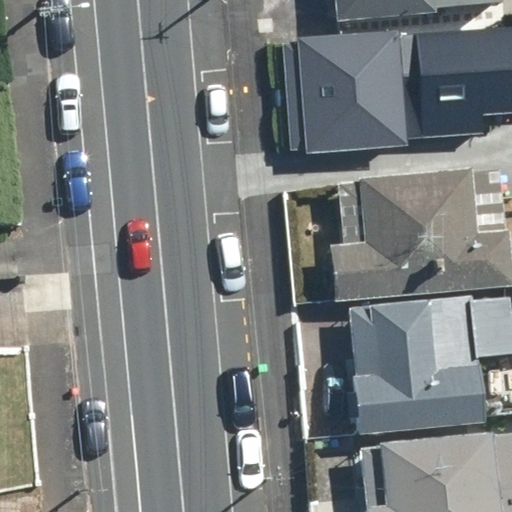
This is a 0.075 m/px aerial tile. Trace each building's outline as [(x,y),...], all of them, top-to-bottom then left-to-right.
[(329,0),(331,21),(432,12),(431,8),(497,2),(497,0),(329,0)] [(470,18),(288,35),(300,153),(479,136),(477,118),(511,114),(511,27),(471,32),(470,18)] [(361,238),(320,242),(326,302),(508,286),(503,226),(470,229),(464,165),(355,175),(361,238)] [(464,295),(339,307),(351,435),(481,422),(474,357),(511,353),(511,295),(465,300),(464,295)] [(487,429),(372,439),(378,503),(361,504),(361,511),(511,511),(511,430),(487,432),(487,429)]
